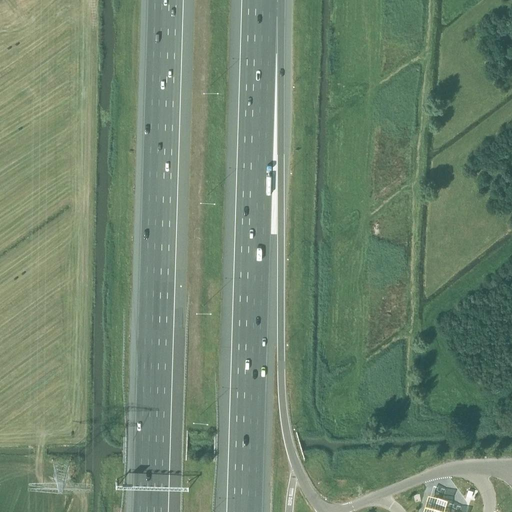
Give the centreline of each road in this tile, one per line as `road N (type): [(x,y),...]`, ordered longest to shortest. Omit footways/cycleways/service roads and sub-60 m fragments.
road 1 (motorway): [(165,0),(150,511)]
road 2 (motorway): [(244,511),(258,21)]
road 3 (motorway): [(295,463),(286,437),(279,234),(258,21)]
